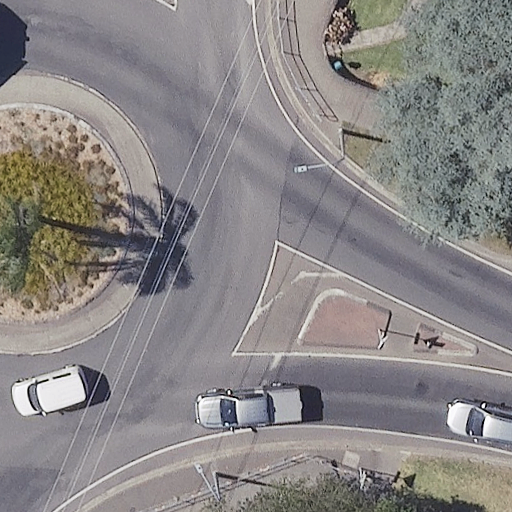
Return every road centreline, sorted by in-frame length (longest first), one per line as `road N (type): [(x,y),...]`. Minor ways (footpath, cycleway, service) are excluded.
road 1 (tertiary): [(214,263),(511,362)]
road 2 (tertiary): [(214,263),(180,341),(133,381),(83,413),(0,403)]
road 3 (tertiary): [(101,34),(155,63),(204,110),(230,183),(214,263)]
